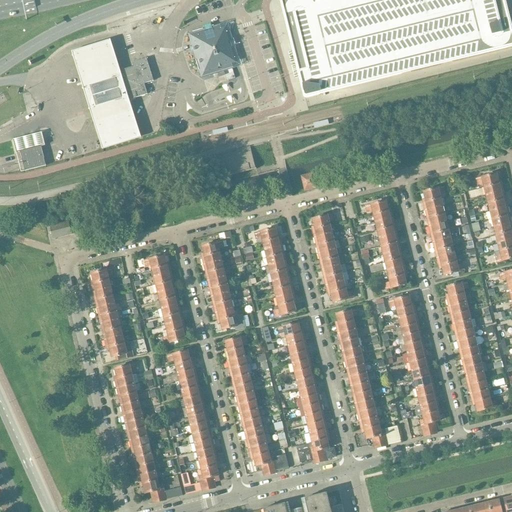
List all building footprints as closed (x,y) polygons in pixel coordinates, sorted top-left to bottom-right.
[(280,0),(292,45),(300,79),(304,96),(305,96),(305,97),(306,97),(307,97),(320,94),(320,93),(321,93),(321,92),(319,86),(397,67),(399,74),(441,64),(442,64),(511,46),(511,33),(505,8),(507,7),(506,5),(504,6),(503,0),(280,0)] [(193,47),(192,48),(194,52),(197,50),(204,73),(208,71),(209,76),(213,75),(217,74),(234,69),(232,64),(221,29),(213,32),(212,30),(205,32),(205,34),(193,38),(196,46),(193,47)] [(145,141),(133,102),(124,73),(113,41),(74,53),(106,153),(145,141)] [(133,68),(120,72),(117,73),(126,101),(147,94),(144,84),(153,81),(146,59),(132,63),(133,68)] [(235,79),(233,73),(224,76),(226,81),(235,79)] [(42,152),(41,148),(41,147),(20,152),(21,157),(24,171),(46,166),(42,152)] [(250,148),(217,156),(222,178),(256,169),(250,148)] [(496,175),(476,179),(477,185),(483,184),(484,188),(498,184),(496,175)] [(312,176),(302,178),(305,190),(314,188),(312,176)] [(501,184),(498,184),(484,188),(486,196),(503,192),(501,184)] [(440,199),(439,195),(444,193),(443,187),(423,192),(426,202),(440,199)] [(503,192),(486,196),(488,205),(505,200),(503,192)] [(442,207),(440,199),(426,202),(423,203),(425,211),(442,207)] [(505,200),(488,205),(490,212),(507,208),(505,200)] [(385,202),(365,207),(367,212),(372,211),(373,215),(387,212),(385,202)] [(442,207),(425,211),(427,219),(444,215),(442,207)] [(507,208),(490,212),(492,221),(509,217),(507,208)] [(387,212),(373,215),(375,223),(392,219),(390,211),(387,212)] [(332,215),(313,220),(315,230),(329,226),(328,222),(334,221),(332,215)] [(444,215),(427,219),(429,227),(446,223),(444,215)] [(509,217),(492,221),(494,229),(511,225),(509,217)] [(392,219),(375,223),(377,232),(394,227),(392,219)] [(68,222),(49,227),(52,239),(71,235),(68,222)] [(446,223),(429,227),(431,236),(448,232),(446,223)] [(511,229),(511,225),(494,229),(496,236),(511,232),(511,229)] [(329,226),(315,230),(312,230),(314,238),(331,234),(329,226)] [(394,227),(377,232),(379,239),(396,235),(394,227)] [(277,239),(274,229),(255,234),(256,240),(257,244),(263,242),(277,239)] [(448,232),(431,236),(433,244),(450,240),(448,232)] [(511,232),(496,236),(498,244),(511,240),(511,232)] [(331,234),(314,238),(316,246),(333,242),(331,234)] [(396,235),(379,239),(381,248),(398,244),(396,235)] [(279,238),(277,239),(263,242),(265,250),(281,246),(279,238)] [(450,240),(433,244),(435,251),(452,247),(450,240)] [(511,240),(498,244),(500,252),(511,248),(511,240)] [(222,242),(202,247),(204,257),(219,253),(218,249),(223,248),(222,242)] [(333,242),(316,246),(318,254),(335,250),(333,242)] [(398,244),(381,248),(383,256),(400,252),(398,244)] [(281,246),(265,250),(267,258),(283,254),(281,246)] [(452,247),(435,251),(437,259),(454,255),(452,247)] [(511,259),(511,248),(500,252),(494,253),(495,257),(497,263),(503,261),(511,259)] [(335,250),(318,254),(320,262),(337,258),(335,250)] [(400,252),(383,256),(385,264),(402,260),(400,252)] [(204,257),(202,257),(204,265),(220,261),(219,253),(204,257)] [(283,254),(267,258),(268,266),(285,262),(283,254)] [(454,255),(437,259),(439,267),(441,266),(456,263),(454,255)] [(164,256),(144,261),(145,267),(151,266),(152,270),(166,266),(164,256)] [(337,258),(320,262),(322,270),(339,267),(337,258)] [(402,260),(385,264),(387,271),(404,267),(402,260)] [(220,261),(204,265),(206,273),(222,269),(220,261)] [(285,262),(268,266),(270,275),(287,271),(285,262)] [(462,265),(457,267),(456,263),(441,266),(444,276),(452,274),(458,272),(459,275),(464,274),(462,265)] [(169,266),(166,266),(152,270),(154,278),(171,273),(169,266)] [(339,267),(322,270),(324,279),(341,275),(339,267)] [(404,267),(387,271),(389,279),(403,275),(406,275),(404,267)] [(107,276),(112,275),(111,269),(91,274),(94,284),(108,280),(107,276)] [(222,269),(206,273),(208,281),(224,277),(222,269)] [(287,271),(270,275),(272,283),(289,279),(287,271)] [(511,282),(511,271),(499,275),(501,280),(506,279),(507,283),(511,282)] [(171,273),(154,278),(156,286),(173,281),(171,273)] [(343,282),(341,275),(324,279),(326,286),(343,282)] [(403,275),(389,279),(390,283),(384,284),(386,290),(405,285),(403,275)] [(224,277),(208,281),(210,290),(226,285),(224,277)] [(289,279),(272,283),(274,291),(291,287),(289,279)] [(108,280),(94,284),(91,285),(93,292),(110,288),(108,280)] [(173,281),(156,286),(158,294),(175,289),(173,281)] [(345,290),(343,282),(326,286),(328,294),(331,293),(345,290)] [(466,283),(447,288),(449,298),(463,294),(462,290),(468,289),(466,283)] [(226,285),(210,290),(212,298),(228,293),(226,285)] [(291,287),(274,291),(276,298),(293,294),(291,287)] [(110,288),(93,292),(95,300),(112,296),(110,288)] [(175,289),(158,294),(160,302),(177,298),(175,289)] [(351,292),(346,294),(345,290),(331,293),(333,303),(353,298),(351,292)] [(228,293),(212,298),(214,306),(230,302),(228,293)] [(295,302),(293,294),(276,298),(278,306),(292,303),(295,302)] [(463,294),(449,298),(446,298),(449,307),(466,303),(463,294)] [(112,296),(95,300),(97,309),(114,304),(112,296)] [(411,307),(408,297),(389,302),(390,308),(391,307),(392,311),(396,310),(411,307)] [(177,298),(160,302),(162,310),(179,306),(177,298)] [(230,302),(214,306),(215,313),(232,309),(230,302)] [(292,303),(278,306),(279,310),(274,312),(275,317),(295,313),(292,303)] [(466,303),(449,307),(451,316),(468,312),(466,303)] [(114,304),(97,309),(99,316),(116,313),(114,304)] [(383,304),(377,306),(380,315),(386,313),(383,304)] [(179,306),(162,310),(164,318),(181,314),(179,306)] [(411,307),(396,310),(392,311),(394,320),(399,319),(416,315),(413,306),(411,307)] [(232,309),(215,313),(217,321),(220,320),(234,317),(232,309)] [(356,310),(336,315),(338,325),(353,321),(352,317),(357,316),(356,310)] [(468,312),(451,316),(453,325),(470,321),(468,312)] [(116,313),(99,316),(101,325),(118,320),(116,313)] [(181,314),(164,318),(166,325),(182,321),(181,314)] [(416,315),(399,319),(401,328),(418,324),(416,315)] [(234,317),(220,320),(222,330),(242,326),(241,320),(235,321),(234,317)] [(118,320),(101,325),(103,332),(120,328),(118,320)] [(182,321),(166,325),(168,333),(182,330),(184,329),(182,321)] [(353,321),(338,325),(336,325),(338,334),(355,330),(353,321)] [(470,321),(453,325),(455,333),(472,329),(470,321)] [(300,334),(298,324),(293,325),(283,328),(278,329),(279,335),(285,334),(286,338),(300,334)] [(418,324),(401,328),(403,337),(420,333),(418,324)] [(120,328),(103,332),(105,340),(122,336),(120,328)] [(355,330),(338,334),(340,343),(357,339),(361,338),(359,329),(355,330)] [(472,329),(455,333),(457,342),(474,338),(472,329)] [(184,340),(182,330),(168,333),(169,337),(163,339),(164,345),(169,343),(170,347),(178,345),(177,341),(184,340)] [(300,334),(286,338),(281,339),(283,348),(288,347),(305,343),(303,333),(300,334)] [(420,333),(403,337),(405,346),(422,342),(420,333)] [(122,336),(105,340),(107,348),(109,348),(124,344),(122,336)] [(245,337),(225,342),(228,352),(242,349),(241,344),(246,343),(245,337)] [(474,338),(457,342),(459,351),(476,347),(474,338)] [(357,339),(340,343),(342,352),(359,348),(357,339)] [(422,342),(405,346),(407,354),(424,350),(422,342)] [(307,351),(305,343),(288,347),(290,355),(307,351)] [(131,353),(130,347),(125,348),(124,344),(109,348),(112,358),(125,354),(126,356),(131,355),(130,353),(131,353)] [(476,347),(459,351),(461,359),(478,355),(476,347)] [(361,356),(359,348),(342,352),(344,360),(361,356)] [(242,349),(228,352),(225,353),(227,362),(244,357),(242,349)] [(424,350),(407,354),(409,363),(426,359),(424,350)] [(187,351),(167,356),(169,362),(174,361),(175,365),(189,361),(187,351)] [(307,351),(290,355),(292,364),(309,360),(307,351)] [(365,355),(361,356),(344,360),(346,369),(363,365),(367,364),(365,355)] [(478,355),(461,359),(464,368),(480,364),(478,355)] [(244,357),(227,362),(229,370),(246,366),(244,357)] [(426,359),(409,363),(412,372),(428,368),(426,359)] [(309,360),(292,364),(295,373),(311,369),(309,360)] [(189,361),(175,365),(177,374),(194,370),(192,361),(189,361)] [(126,366),(115,369),(117,379),(131,376),(130,372),(136,370),(134,364),(132,365),(126,366)] [(480,364),(464,368),(466,377),(483,373),(480,364)] [(365,374),(363,365),(346,369),(349,378),(365,374)] [(246,366),(229,370),(231,379),(248,375),(246,366)] [(428,368),(412,372),(414,380),(431,376),(428,368)] [(311,369),(295,373),(297,381),(313,377),(311,369)] [(194,370),(177,374),(180,383),(196,378),(194,370)] [(148,372),(144,373),(146,380),(153,379),(151,371),(148,372)] [(483,373),(466,377),(468,386),(485,381),(483,373)] [(365,374),(349,378),(351,387),(368,383),(365,374)] [(248,375),(231,379),(234,388),(251,384),(248,375)] [(131,376),(117,379),(114,380),(117,389),(133,385),(131,376)] [(431,376),(414,380),(416,389),(433,385),(431,376)] [(313,377),(297,381),(299,390),(316,386),(313,377)] [(196,378),(180,383),(182,391),(199,387),(196,378)] [(485,381),(468,386),(470,394),(487,390),(485,381)] [(368,383),(351,387),(353,395),(370,391),(368,383)] [(251,384),(234,388),(236,396),(253,392),(251,384)] [(133,385),(117,389),(119,397),(136,393),(133,385)] [(433,385),(416,389),(418,398),(435,394),(433,385)] [(316,386),(299,390),(301,399),(318,395),(316,386)] [(199,387),(182,391),(184,400),(201,396),(199,387)] [(487,390),(470,394),(472,403),(475,402),(489,399),(487,390)] [(370,391),(353,395),(355,404),(372,400),(370,391)] [(253,392),(236,396),(238,405),(255,401),(253,392)] [(136,393),(119,397),(121,406),(138,402),(136,393)] [(435,394),(418,398),(420,407),(437,403),(435,394)] [(318,395),(301,399),(303,407),(320,403),(318,395)] [(201,396),(184,400),(186,409),(203,404),(201,396)] [(489,399),(475,402),(477,412),(497,407),(496,402),(490,403),(489,399)] [(372,400),(355,404),(357,413),(374,409),(372,400)] [(255,401),(238,405),(240,414),(257,410),(255,401)] [(138,402),(121,406),(123,415),(140,411),(138,402)] [(320,403),(303,407),(305,416),(322,412),(320,403)] [(437,403),(420,407),(422,415),(437,412),(439,411),(437,403)] [(203,404),(186,409),(188,417),(205,413),(203,404)] [(374,409),(357,413),(359,421),(376,417),(374,409)] [(257,410),(240,414),(242,422),(259,418),(257,410)] [(140,411),(123,415),(125,423),(142,419),(140,411)] [(322,412),(305,416),(307,425),(324,421),(322,412)] [(439,422),(437,412),(422,415),(423,420),(420,421),(421,426),(433,423),(439,422)] [(205,413),(188,417),(190,426),(207,422),(205,413)] [(376,417),(359,421),(361,430),(364,430),(378,426),(376,417)] [(259,418),(242,422),(244,431),(261,427),(259,418)] [(142,419),(125,423),(127,432),(144,428),(142,419)] [(324,421),(307,425),(309,434),(326,429),(324,421)] [(207,422),(190,426),(192,435),(209,431),(207,422)] [(282,422),(274,424),(275,431),(283,429),(282,422)] [(436,434),(433,423),(421,426),(424,437),(436,434)] [(384,435),(383,430),(379,431),(378,426),(364,430),(367,440),(372,438),(384,435)] [(261,427),(244,431),(246,440),(263,436),(261,427)] [(144,428),(127,432),(129,441),(146,437),(144,428)] [(396,428),(385,431),(388,445),(400,442),(396,428)] [(326,429),(309,434),(312,442),(326,439),(329,438),(326,429)] [(209,431),(192,435),(195,443),(211,439),(209,431)] [(387,446),(384,435),(372,438),(375,449),(387,446)] [(263,436),(246,440),(248,448),(265,444),(263,436)] [(146,437),(129,441),(131,450),(148,446),(146,437)] [(211,439),(195,443),(197,452),(213,448),(211,439)] [(328,449),(326,439),(312,442),(313,448),(314,453),(323,450),(328,449)] [(265,444),(248,448),(251,458),(253,457),(268,453),(265,444)] [(148,446),(131,450),(134,458),(150,454),(148,446)] [(213,448),(197,452),(199,461),(216,457),(213,448)] [(325,461),(323,450),(314,453),(313,448),(297,452),(300,466),(313,463),(313,464),(325,461)] [(335,456),(334,449),(326,450),(327,458),(335,456)] [(269,459),(268,453),(253,457),(256,467),(261,465),(270,463),(269,459)] [(150,454),(134,458),(136,467),(153,463),(150,454)] [(276,472),(288,469),(285,455),(269,459),(270,463),(261,465),(264,476),(276,473),(276,472)] [(216,457),(199,461),(201,470),(215,466),(218,466),(216,457)] [(153,463),(136,467),(138,476),(155,472),(153,463)] [(218,476),(215,466),(201,470),(202,475),(203,480),(212,478),(218,476)] [(155,472),(138,476),(140,485),(143,484),(157,481),(155,472)] [(188,474),(181,475),(184,487),(191,485),(188,474)] [(215,488),(213,483),(212,478),(203,480),(202,475),(199,476),(202,491),(215,488)] [(164,492),(162,485),(158,486),(157,481),(143,484),(145,494),(151,493),(153,503),(165,500),(165,498),(164,492)] [(197,484),(184,487),(185,493),(198,490),(197,484)] [(175,489),(164,492),(165,498),(177,495),(175,489)] [(285,504),(262,509),(263,511),(330,511),(331,511),(328,502),(326,493),(304,499),(305,504),(306,507),(303,508),(289,511),(287,511),(286,509),(285,504)] [(501,511),(499,501),(489,503),(490,511),(501,511)] [(490,511),(489,503),(479,506),(480,511),(490,511)]
